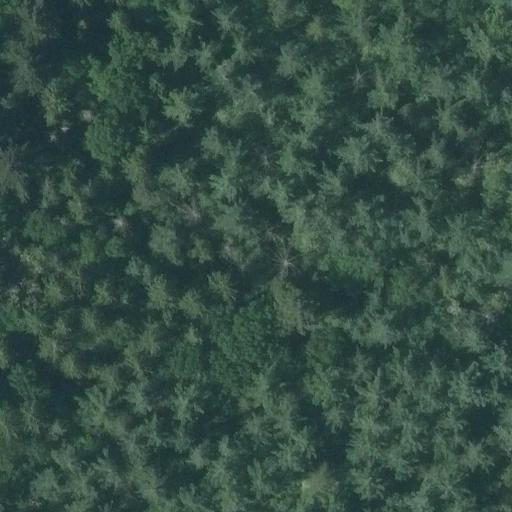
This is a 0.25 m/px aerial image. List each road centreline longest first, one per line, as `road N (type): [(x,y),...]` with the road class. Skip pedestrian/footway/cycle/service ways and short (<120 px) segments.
road 1 (track): [(46,0),(0,236)]
road 2 (track): [(511,51),(293,0)]
